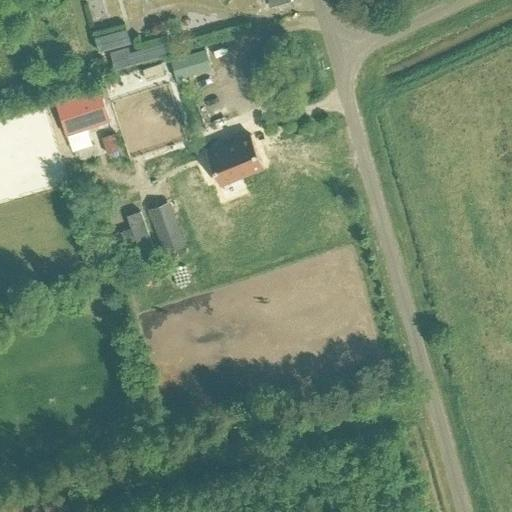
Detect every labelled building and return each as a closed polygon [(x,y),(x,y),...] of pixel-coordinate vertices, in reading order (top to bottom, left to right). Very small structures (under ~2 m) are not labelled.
[(94,47),(127,42),(125,28),(92,34),(94,47)] [(115,70),(167,54),(164,41),(130,51),(128,46),(109,51),(115,70)] [(167,58),(174,79),(212,66),(205,45),(167,58)] [(108,122),(98,90),(56,102),(65,134),(108,122)] [(219,185),(263,167),(251,136),(207,153),(219,185)] [(148,208),(164,251),(186,243),(170,200),(148,208)] [(121,227),(108,231),(113,247),(126,242),(133,261),(149,255),(131,202),(115,207),(121,227)]
